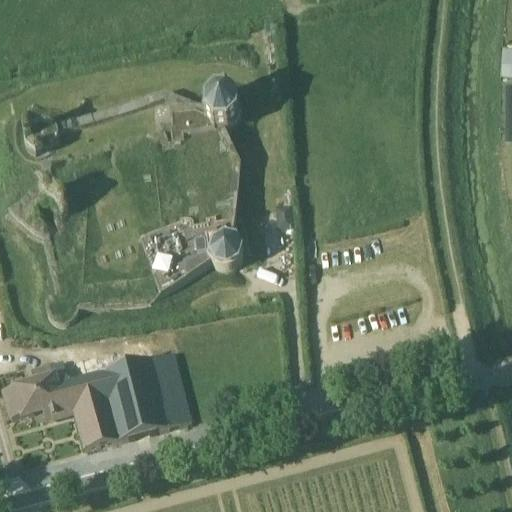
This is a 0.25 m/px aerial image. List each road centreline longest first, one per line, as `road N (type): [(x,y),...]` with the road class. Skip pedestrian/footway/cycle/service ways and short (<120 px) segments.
road 1 (unclassified): [(0,503),(489,378)]
road 2 (track): [(473,383),(441,251),(427,107),(444,0)]
